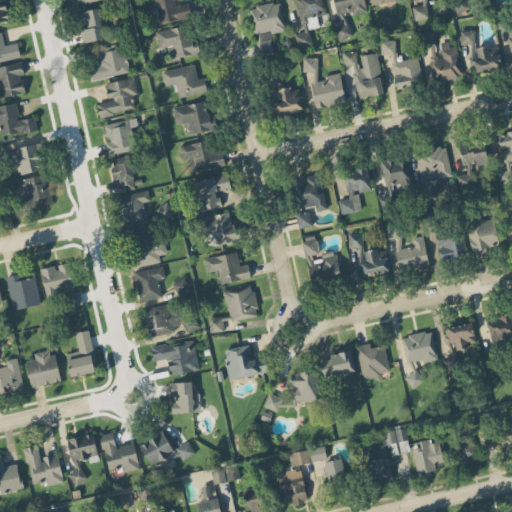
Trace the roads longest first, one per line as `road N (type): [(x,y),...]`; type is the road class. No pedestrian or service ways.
road 1 (residential): [(0,421),(129,391),(44,0)]
road 2 (residential): [(297,326),(224,0)]
road 3 (residential): [(257,153),(511,96)]
road 4 (residential): [(511,279),(297,326)]
road 5 (tertiary): [(383,511),(511,482)]
